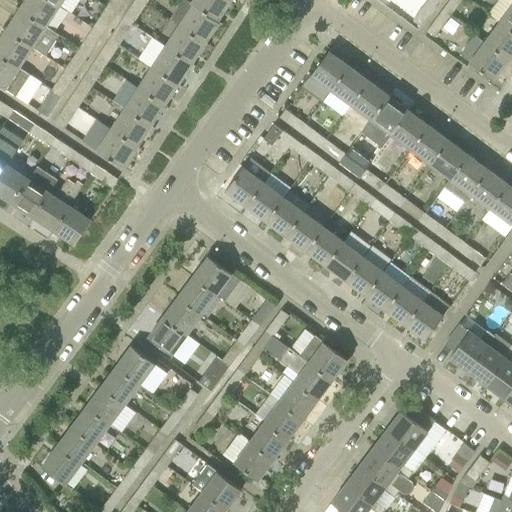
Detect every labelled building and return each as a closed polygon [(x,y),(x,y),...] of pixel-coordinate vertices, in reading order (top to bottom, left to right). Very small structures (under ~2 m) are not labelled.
[(51,0),(25,0),(20,8),(20,9),(47,27),(47,26),(60,6),(51,0)] [(117,13),(125,0),(111,0),(107,7),(117,13)] [(133,25),(147,4),(141,0),(134,0),(123,18),(133,25)] [(220,22),(218,20),(192,3),(187,0),(182,0),(170,19),(179,25),(206,43),(220,22)] [(218,20),(231,0),(193,0),(192,3),(218,20)] [(428,0),(414,19),(421,26),(437,6),(429,0),(428,0)] [(511,6),(500,22),(511,31),(511,6)] [(103,34),(117,13),(107,7),(93,27),(103,34)] [(20,9),(7,29),(6,30),(33,47),(46,55),(60,35),(47,26),(47,27),(20,9)] [(434,22),(442,28),(451,16),(443,10),(434,22)] [(451,17),(443,28),(453,35),(461,25),(451,17)] [(123,18),(109,39),(119,46),(133,25),(123,18)] [(511,31),(500,22),(485,42),(509,60),(511,55),(511,31)] [(193,64),(206,43),(179,25),(166,46),(193,64)] [(89,55),(103,34),(93,27),(79,48),(89,55)] [(6,30),(0,39),(0,55),(20,68),(33,47),(6,30)] [(460,55),(470,62),(494,80),(509,60),(485,42),(475,35),(460,55)] [(109,39),(96,60),(106,66),(119,46),(109,39)] [(179,85),(179,84),(193,64),(166,46),(152,67),(179,85)] [(76,76),(89,55),(79,48),(66,69),(76,76)] [(324,101),(350,66),(330,51),(302,88),(323,103),(324,101)] [(0,55),(0,85),(6,89),(16,96),(30,75),(20,68),(0,55)] [(92,87),(106,66),(96,60),(82,80),(92,87)] [(352,104),(370,81),(350,66),(324,101),(344,115),(345,114),(352,104)] [(165,105),(166,105),(179,85),(152,67),(138,88),(165,105)] [(62,96),(76,76),(66,69),(52,90),(62,96)] [(79,108),(92,87),(82,80),(69,101),(79,108)] [(390,95),(370,81),(352,104),(345,114),(365,129),(372,119),(390,95)] [(152,126),(153,125),(165,105),(138,88),(125,109),(152,126)] [(48,117),(62,96),(52,90),(38,111),(48,117)] [(372,119),(392,134),(410,110),(390,95),(372,119)] [(13,110),(0,101),(0,112),(8,118),(13,110)] [(65,129),(79,108),(69,101),(55,122),(65,129)] [(138,147),(139,146),(152,126),(125,109),(111,129),(138,147)] [(306,124),(286,109),(280,117),(300,132),(306,124)] [(29,132),(34,124),(13,110),(8,118),(29,132)] [(406,156),(411,149),(412,149),(430,125),(410,110),(392,134),(386,142),(406,156)] [(326,139),(318,133),(324,125),(312,117),(306,124),(300,132),(320,147),(326,139)] [(83,141),(124,168),(138,147),(111,129),(97,119),(83,141)] [(55,138),(34,124),(29,132),(50,145),(55,138)] [(298,141),(275,124),(264,139),(273,145),(273,144),(286,153),(290,147),(292,148),(298,141)] [(432,164),(449,140),(430,125),(412,149),(432,164)] [(0,176),(14,155),(17,149),(24,140),(4,126),(0,132),(0,176)] [(76,151),(55,138),(50,145),(70,159),(76,151)] [(346,154),(326,139),(320,147),(340,162),(346,154)] [(469,155),(449,140),(432,164),(451,178),(451,179),(469,155)] [(304,146),(298,141),(292,148),(310,161),(316,153),(304,145),(304,146)] [(96,165),(76,151),(70,159),(91,173),(96,165)] [(336,168),(316,153),(310,161),(330,176),(336,168)] [(366,169),(346,154),(340,162),(360,177),(366,169)] [(14,155),(0,176),(0,193),(13,202),(29,177),(32,179),(37,170),(14,155)] [(464,202),(471,193),(472,194),(490,170),(469,155),(451,179),(451,178),(445,187),(464,202)] [(250,159),(226,190),(248,207),(266,183),(271,175),(250,159)] [(118,179),(96,165),(91,173),(113,187),(118,179)] [(356,183),(336,168),(330,176),(350,191),(356,183)] [(380,192),(386,184),(366,169),(360,177),(380,192)] [(490,170),(472,194),(492,209),(510,185),(490,170)] [(266,183),(248,207),(266,220),(289,189),(271,175),(266,183)] [(13,202),(34,216),(50,191),(32,179),(29,177),(13,202)] [(53,189),(51,192),(50,191),(34,216),(55,229),(71,204),(84,185),(78,181),(75,184),(68,179),(59,194),(53,189)] [(376,198),(356,183),(350,191),(370,206),(376,198)] [(406,198),(386,184),(380,192),(400,206),(406,198)] [(511,223),(511,186),(510,185),(492,209),(484,220),(503,235),(511,223)] [(309,204),(289,189),(266,220),(286,235),(309,204)] [(370,206),(390,221),(396,213),(376,198),(370,206)] [(400,206),(420,221),(426,213),(406,198),(400,206)] [(55,229),(76,243),(92,218),(71,204),(55,229)] [(309,204),(286,235),(306,250),(324,226),(326,228),(332,220),(309,204)] [(396,213),(390,221),(410,236),(416,228),(396,213)] [(440,236),(446,229),(426,213),(420,221),(440,236)] [(306,250),(326,265),(344,241),(326,228),(324,226),(306,250)] [(410,236),(431,251),(437,243),(416,228),(410,236)] [(466,244),(446,229),(440,236),(461,252),(466,244)] [(352,230),(344,241),(326,265),(346,280),(372,245),(352,230)] [(477,252),(466,244),(461,252),(471,260),(477,252)] [(346,280),(366,295),(391,261),(392,260),(372,245),(346,280)] [(443,249),(438,256),(448,264),(451,266),(456,258),(443,249)] [(225,300),(240,279),(209,256),(194,276),(217,294),(225,300)] [(438,256),(430,266),(441,274),(448,264),(438,256)] [(451,266),(470,281),(476,273),(456,258),(451,266)] [(366,295),(386,310),(404,286),(412,277),(391,261),(366,295)] [(511,290),(511,273),(502,284),(511,290)] [(179,296),(203,314),(217,294),(194,276),(179,296)] [(412,277),(404,286),(386,310),(406,325),(424,301),(432,291),(412,277)] [(406,325),(426,340),(444,316),(451,307),(432,291),(424,301),(406,325)] [(179,296),(164,317),(188,334),(203,314),(179,296)] [(275,305),(267,299),(252,320),(260,325),(275,305)] [(289,316),(281,310),(266,330),(274,336),(289,316)] [(164,317),(149,337),(173,355),(188,334),(164,317)] [(245,345),(260,325),(252,320),(237,340),(245,345)] [(489,345),(488,344),(494,335),(487,331),(481,339),(461,324),(446,344),(455,351),(450,357),(469,371),(489,345)] [(274,336),(266,330),(251,350),(259,356),(274,336)] [(511,345),(497,334),(489,345),(469,371),(487,385),(507,358),(511,361),(511,359),(511,345)] [(348,360),(316,335),(301,355),(333,380),(348,360)] [(230,366),(245,345),(237,340),(222,360),(230,366)] [(156,363),(132,346),(117,366),(141,383),(156,363)] [(281,359),(292,367),(286,375),(294,382),(318,400),(333,380),(301,355),(300,356),(289,348),(281,359)] [(259,356),(251,350),(236,370),(244,376),(259,356)] [(487,385),(506,399),(511,390),(511,359),(511,361),(507,358),(487,385)] [(215,386),(230,366),(222,360),(207,381),(215,386)] [(126,404),(141,383),(117,366),(102,386),(126,404)] [(236,370),(221,390),(229,396),(244,376),(236,370)] [(294,382),(280,402),(303,420),(304,418),(318,400),(294,382)] [(111,424),(126,404),(102,386),(87,406),(111,424)] [(176,409),(184,415),(198,395),(191,389),(176,409)] [(229,396),(221,390),(207,410),(215,415),(229,396)] [(288,440),(293,433),(303,420),(280,402),(271,395),(257,414),(266,421),(265,422),(288,440)] [(96,444),(111,424),(87,406),(72,426),(96,444)] [(402,411),(388,429),(415,449),(435,422),(416,406),(409,415),(402,411)] [(168,436),(184,415),(176,409),(161,430),(168,436)] [(221,420),(215,415),(207,410),(191,430),(199,436),(206,427),(213,432),(221,420)] [(273,460),(276,456),(288,440),(265,422),(250,441),(250,442),(273,460)] [(81,464),(96,444),(72,426),(57,446),(81,464)] [(403,465),(415,449),(388,429),(375,447),(401,467),(403,465)] [(161,430),(146,449),(146,450),(154,456),(168,436),(161,430)] [(225,455),(235,462),(259,480),(273,460),(250,442),(250,441),(240,434),(225,455)] [(175,440),(160,460),(168,466),(183,446),(175,440)] [(42,466),(66,484),(81,464),(57,446),(42,466)] [(400,490),(404,494),(411,493),(414,488),(414,482),(409,478),(409,479),(399,471),(401,467),(375,447),(361,465),(387,485),(384,490),(394,497),(400,490)] [(146,450),(131,470),(139,475),(154,456),(146,450)] [(457,454),(449,465),(460,473),(468,461),(457,454)] [(476,482),(490,463),(481,455),(466,474),(476,482)] [(153,486),(168,466),(160,460),(145,480),(153,486)] [(376,500),(384,490),(387,485),(361,465),(347,483),(373,503),(370,508),(375,511),(383,511),(386,508),(376,500)] [(409,479),(414,472),(403,465),(401,467),(399,471),(409,479)] [(139,475),(131,470),(116,490),(124,496),(139,475)] [(227,510),(229,507),(242,490),(218,471),(203,492),(227,510)] [(511,476),(503,496),(511,499),(511,476)] [(138,506),(153,486),(145,480),(132,497),(130,500),(138,506)] [(373,503),(347,483),(332,502),(340,508),(337,511),(367,511),(370,508),(373,503)] [(469,487),(460,483),(454,496),(462,500),(463,500),(469,487)] [(449,492),(438,484),(433,491),(445,500),(449,492)] [(101,510),(103,511),(111,511),(123,497),(124,496),(116,490),(101,510)] [(439,511),(445,500),(433,491),(424,503),(436,511),(439,511)] [(187,511),(224,511),(227,510),(203,492),(188,511),(187,511)] [(511,511),(511,499),(503,496),(500,505),(511,510),(510,511),(511,511)] [(130,500),(121,511),(133,511),(138,506),(130,500)]
